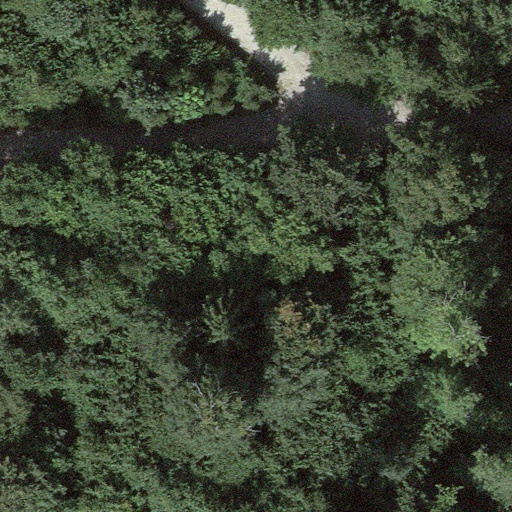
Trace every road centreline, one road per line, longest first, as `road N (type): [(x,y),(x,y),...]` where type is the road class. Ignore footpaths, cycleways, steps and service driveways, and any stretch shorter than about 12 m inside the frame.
road 1 (track): [(511,122),(0,147)]
road 2 (track): [(212,0),(376,128)]
